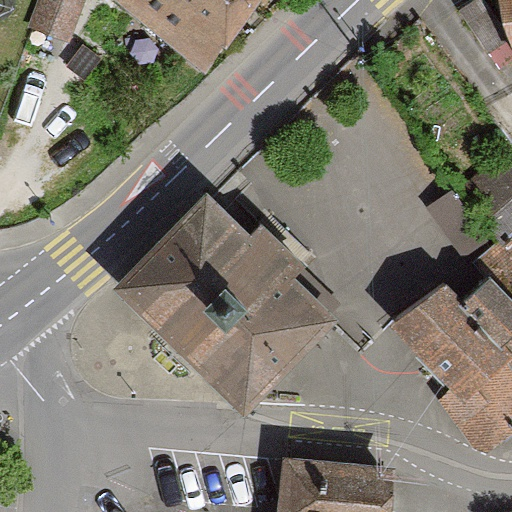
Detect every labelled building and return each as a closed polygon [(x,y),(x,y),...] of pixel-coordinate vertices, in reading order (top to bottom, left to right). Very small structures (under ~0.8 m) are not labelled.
[(84,0),(36,0),(28,24),(71,39),(84,0)] [(254,0),(121,0),(202,70),(254,0)] [(511,146),(457,183),(500,238),(511,254),(511,146)] [(247,231),(210,194),(118,284),(239,407),(333,314),(292,273),(303,262),(260,218),(247,231)] [(511,254),(500,238),(478,257),(487,271),(462,296),(511,364),(511,254)] [(511,428),(511,364),(462,296),(444,278),(390,319),(452,384),(458,379),(505,434),(511,428)] [(505,434),(458,379),(452,384),(436,396),(481,452),(505,434)] [(379,511),(384,470),(288,460),(282,511),(379,511)]
